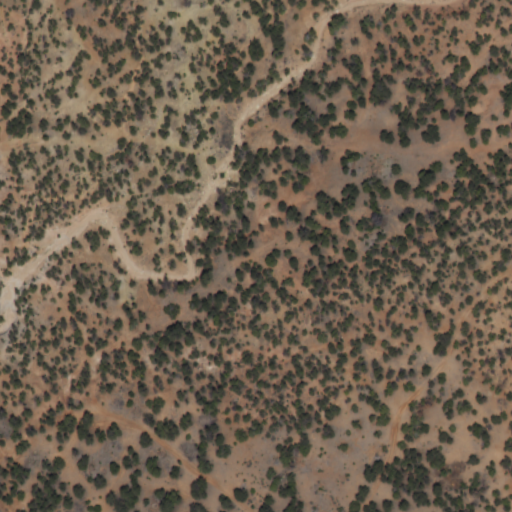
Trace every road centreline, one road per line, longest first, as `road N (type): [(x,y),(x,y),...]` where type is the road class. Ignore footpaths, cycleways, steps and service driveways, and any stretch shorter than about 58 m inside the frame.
road 1 (track): [(202,149),(511,132)]
road 2 (track): [(361,511),(396,410),(443,360),(483,287),(511,266)]
road 3 (track): [(95,408),(130,262),(202,149)]
road 4 (track): [(0,142),(202,149)]
road 5 (track): [(249,511),(158,441),(95,408)]
road 6 (track): [(202,149),(260,73),(277,0)]
road 7 (track): [(12,511),(95,408)]
